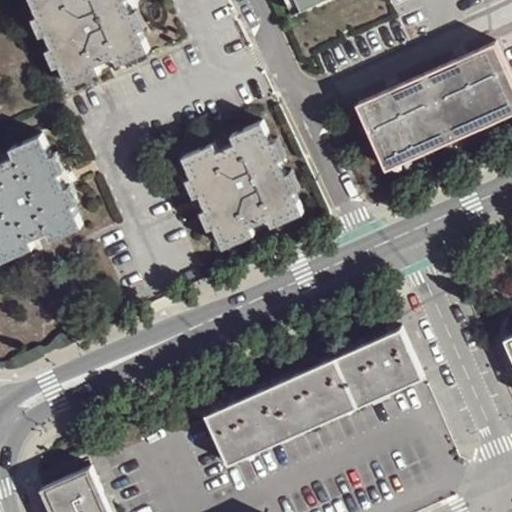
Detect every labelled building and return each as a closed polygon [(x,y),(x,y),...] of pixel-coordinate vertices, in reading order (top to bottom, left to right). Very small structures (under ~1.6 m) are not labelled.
[(35,0),(67,71),(98,57),(94,49),(112,41),(116,50),(148,36),(131,0),(35,0)] [(511,63),(495,27),(355,89),(384,154),(511,97),(511,63)] [(212,129),(183,142),(224,236),(255,222),(251,212),(269,204),(273,213),(303,200),(263,107),(233,121),(236,128),(216,137),(212,129)] [(0,248),(0,249),(30,236),(26,227),(46,219),(50,227),(80,213),(39,123),(9,136),(13,144),(0,149),(0,248)] [(425,377),(402,326),(208,414),(230,464),(425,377)] [(42,487),(53,511),(113,511),(92,464),(42,487)]
